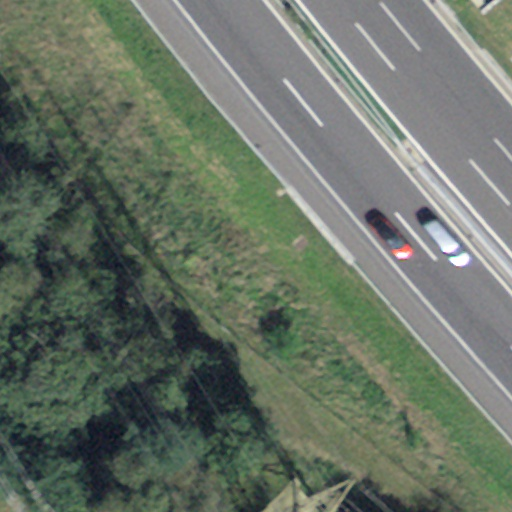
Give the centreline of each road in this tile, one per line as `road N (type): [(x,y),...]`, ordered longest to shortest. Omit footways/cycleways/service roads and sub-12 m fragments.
road 1 (motorway): [(220,0),(511,353)]
road 2 (motorway): [(511,183),(360,0)]
